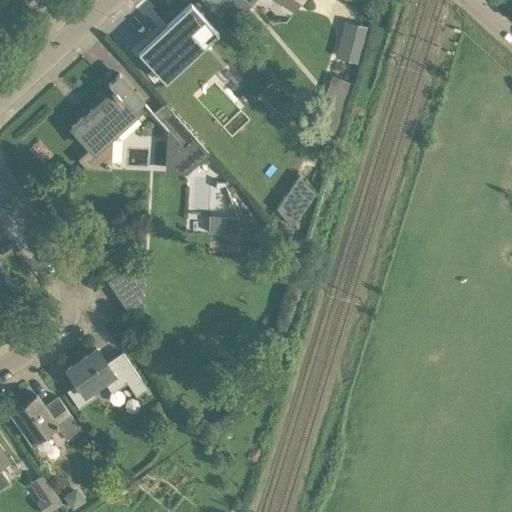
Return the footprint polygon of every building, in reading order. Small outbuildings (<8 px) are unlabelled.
[(246,0),(249,3),(252,0),(298,0),(301,2),(302,0),(202,0),(211,10),(225,25),(236,14),(222,0),(246,0)] [(205,45),(201,40),(204,38),(208,42),(218,33),(191,4),(137,53),(165,82),(205,45)] [(356,24),(347,58),(359,61),(368,27),(356,24)] [(110,170),(112,135),(134,113),(137,117),(147,107),(119,73),(107,84),(114,92),(92,112),(90,109),(69,127),(88,149),(77,159),(85,168),(110,170)] [(347,96),(352,80),(336,75),(331,92),(347,96)] [(287,102),(271,83),(259,94),(275,112),(287,102)] [(326,95),(317,123),(337,130),(346,102),(326,95)] [(194,136),(192,138),(163,105),(154,113),(168,129),(165,131),(163,174),(184,175),(203,158),(209,154),(194,136)] [(313,194),(297,176),(275,210),(291,227),(313,194)] [(211,213),(210,230),(239,231),(239,214),(211,213)] [(110,282),(128,309),(146,298),(147,277),(135,276),(130,269),(110,282)] [(0,296),(10,290),(0,274),(0,296)] [(148,390),(123,353),(107,364),(96,349),(66,369),(76,384),(66,391),(78,408),(96,396),(91,389),(103,381),(111,393),(126,383),(137,397),(148,390)] [(64,438),(79,428),(58,398),(45,407),(36,394),(10,413),(31,441),(44,433),(45,434),(55,428),(54,424),(55,424),(64,438)] [(0,489),(10,483),(0,468),(0,464),(8,460),(0,447),(0,489)] [(41,475),(29,484),(39,499),(35,502),(41,511),(49,511),(61,505),(41,475)] [(77,492),(73,492),(65,497),(72,508),(83,501),(77,492)]
